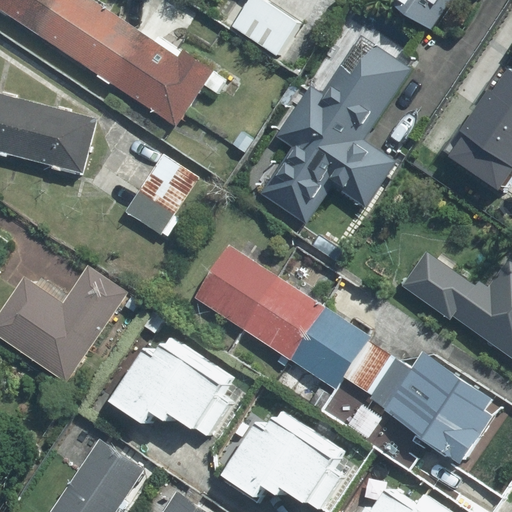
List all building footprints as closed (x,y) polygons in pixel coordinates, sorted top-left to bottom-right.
[(8,0),(5,5),(65,45),(94,0),(8,0)] [(112,0),(94,0),(65,45),(124,84),(160,32),(112,0)] [(308,19),(280,0),(257,0),(241,24),(285,53),(308,19)] [(394,0),(393,3),(438,29),(455,0),(394,0)] [(429,65),(358,19),(283,134),(304,147),(277,188),(319,215),(338,187),(383,216),(422,155),(386,132),(429,65)] [(160,32),(124,84),(184,124),(220,71),(160,32)] [(511,70),(485,111),(511,129),(511,70)] [(0,146),(30,154),(44,104),(0,92),(0,146)] [(99,118),(44,104),(30,154),(86,169),(99,118)] [(511,129),(485,111),(457,152),(508,186),(511,179),(511,129)] [(210,177),(174,152),(135,207),(172,233),(210,177)] [(285,271),(236,240),(201,293),(250,325),(285,271)] [(511,271),(498,293),(440,257),(421,286),(511,343),(511,271)] [(138,287),(100,262),(76,298),(35,271),(0,323),(0,327),(77,378),(138,287)] [(333,303),(285,271),(250,325),(298,356),(333,303)] [(382,334),(333,303),(298,356),(347,388),(382,334)] [(236,379),(162,334),(124,397),(167,424),(177,408),(207,426),(236,379)] [(511,404),(511,403),(430,346),(388,405),(471,463),(511,404)] [(395,412),(355,386),(336,416),(376,442),(395,412)] [(353,458),(281,414),(241,479),(279,501),(288,486),(323,507),(353,458)] [(130,511),(161,469),(111,434),(54,511),(130,511)] [(382,488),(396,470),(379,456),(365,474),(382,488)] [(451,511),(401,479),(379,511),(451,511)] [(173,511),(220,511),(191,490),(173,511)]
